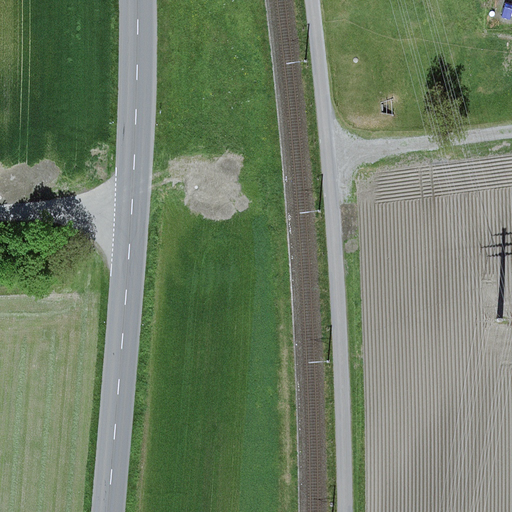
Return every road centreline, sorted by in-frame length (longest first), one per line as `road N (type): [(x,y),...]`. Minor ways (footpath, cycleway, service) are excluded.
road 1 (track): [(344,511),(339,307),(310,0)]
road 2 (primary): [(131,212),(108,511)]
road 3 (primary): [(137,0),(131,212)]
road 4 (track): [(511,128),(328,151)]
road 5 (unclassified): [(131,212),(0,215)]
